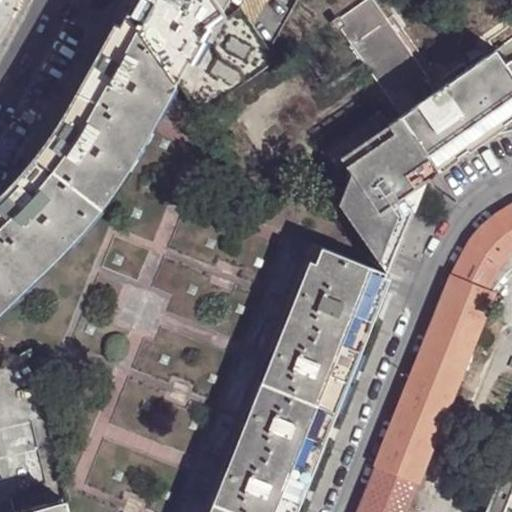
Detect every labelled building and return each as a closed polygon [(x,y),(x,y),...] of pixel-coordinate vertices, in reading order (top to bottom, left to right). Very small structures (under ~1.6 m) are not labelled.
[(172,77),(176,84),(198,115),(245,83),(246,84),(263,70),(263,68),(275,60),(271,51),(239,7),(225,16),(223,12),(214,0),(136,0),(128,15),(172,77)] [(214,0),(223,12),(229,0),(214,0)] [(229,0),(223,12),(225,16),(239,7),(271,51),(295,0),(229,0)] [(400,118),(437,91),(372,0),(369,0),(336,25),(362,65),(386,99),(400,118)] [(480,0),(491,10),(500,0),(480,0)] [(175,86),(176,84),(172,77),(128,15),(125,20),(76,110),(50,149),(21,185),(14,193),(0,206),(0,309),(72,241),(104,204),(139,151),(152,128),(159,116),(175,86)] [(437,91),(400,118),(439,172),(480,142),(495,131),(511,118),(511,76),(495,52),(437,91)] [(394,135),(382,143),(415,189),(426,181),(439,172),(400,118),(388,127),(394,135)] [(415,189),(382,143),(346,168),(351,176),(347,185),(395,254),(399,245),(391,235),(398,218),(390,207),(415,189)] [(347,185),(340,205),(382,267),(387,274),(390,266),(395,254),(347,185)] [(454,407),(449,405),(453,395),(458,398),(472,364),(466,361),(494,294),(496,290),(508,276),(511,272),(511,206),(507,210),(498,216),(481,230),(469,245),(464,255),(454,277),(442,307),(404,403),(383,457),(379,466),(417,482),(432,447),(437,450),(454,407)] [(294,511),(302,492),(328,431),(352,370),(374,310),(385,279),(387,274),(380,272),(382,267),(324,247),(318,263),(313,261),(210,511),(294,511)] [(0,369),(0,511),(31,511),(67,503),(66,494),(49,425),(48,425),(36,381),(39,380),(30,348),(6,363),(8,364),(0,369)] [(404,511),(417,482),(379,466),(360,511),(404,511)] [(484,506),(488,509),(499,483),(494,482),(484,506)] [(69,511),(67,503),(31,511),(69,511)]
